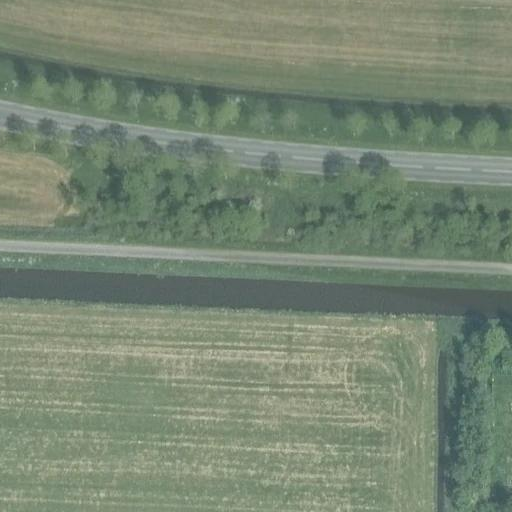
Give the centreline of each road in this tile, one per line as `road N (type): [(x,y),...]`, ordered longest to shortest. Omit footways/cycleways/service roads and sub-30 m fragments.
road 1 (primary): [(511,172),(214,150),(0,115)]
road 2 (unclassified): [(511,276),(0,257)]
